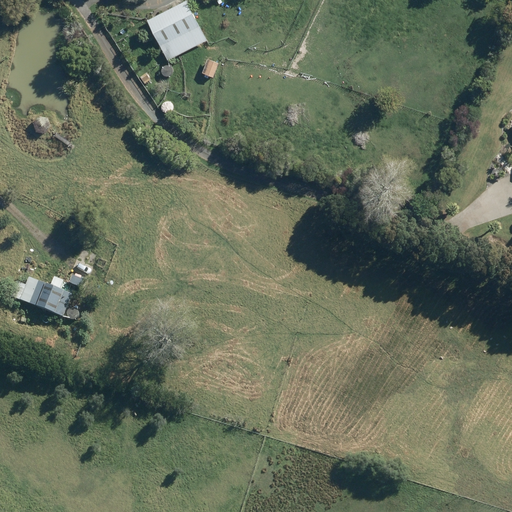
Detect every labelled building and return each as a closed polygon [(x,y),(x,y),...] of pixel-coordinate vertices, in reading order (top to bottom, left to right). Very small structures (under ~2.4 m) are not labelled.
[(150,21),(170,61),(212,40),(192,0),(150,21)] [(214,77),(218,63),(207,59),(202,74),(214,77)] [(12,297),(33,305),(42,282),(43,280),(32,275),(28,285),(18,281),(12,297)] [(71,276),(68,284),(82,290),(85,282),(71,276)] [(50,285),(42,282),(33,305),(66,318),(75,295),(64,291),(68,282),(53,277),(50,285)]
